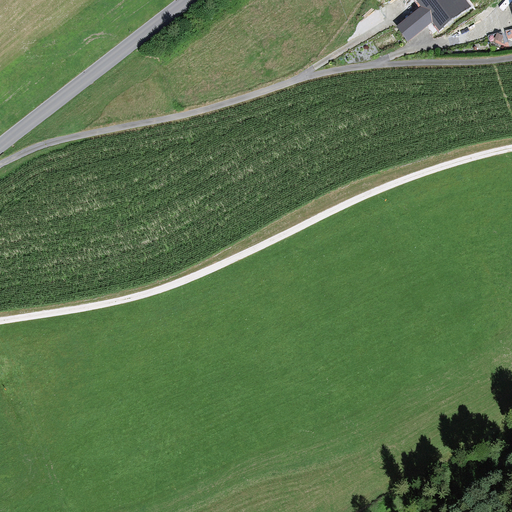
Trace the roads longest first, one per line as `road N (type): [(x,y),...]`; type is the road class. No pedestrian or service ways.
road 1 (track): [(511,150),(430,169),(191,279),(0,322)]
road 2 (tertiary): [(186,0),(0,145)]
